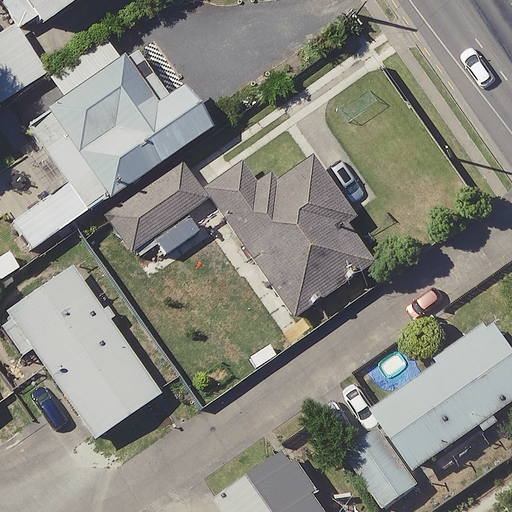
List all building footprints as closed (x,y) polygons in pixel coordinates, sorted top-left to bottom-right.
[(12,0),(28,22),(60,0),(12,0)] [(239,0),(220,0),(227,9),(239,0)] [(10,23),(0,29),(0,99),(42,73),(10,23)] [(114,54),(36,111),(100,199),(202,125),(173,85),(149,102),(114,54)] [(176,160),(96,217),(124,256),(200,201),(287,322),(369,264),(340,223),(347,218),(303,157),(267,183),(260,173),(248,181),(233,160),(196,187),(176,160)] [(65,265),(0,310),(0,316),(87,441),(156,393),(65,265)] [(511,352),(491,323),(368,409),(379,425),(412,472),(511,401),(511,352)] [(412,472),(379,425),(344,449),(385,507),(420,482),(412,472)] [(223,511),(325,511),(283,449),(213,497),(223,511)]
